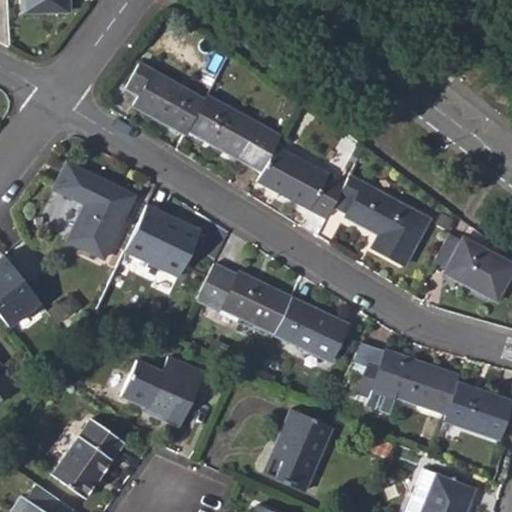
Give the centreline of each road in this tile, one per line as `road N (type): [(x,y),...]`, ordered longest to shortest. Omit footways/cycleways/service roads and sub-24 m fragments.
road 1 (residential): [(51,99),(248,227),(429,323),(511,348)]
road 2 (residential): [(511,167),(288,0)]
road 3 (residential): [(51,99),(128,0)]
